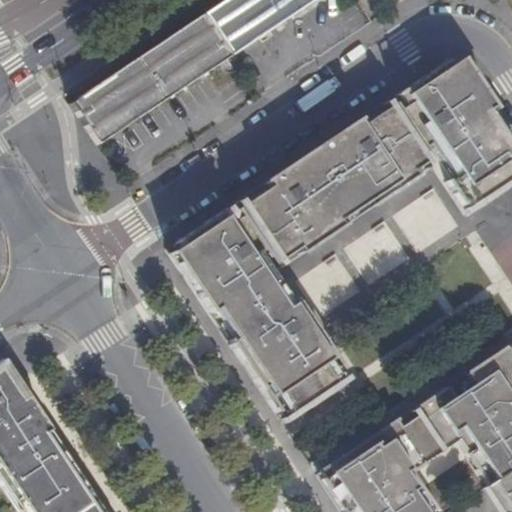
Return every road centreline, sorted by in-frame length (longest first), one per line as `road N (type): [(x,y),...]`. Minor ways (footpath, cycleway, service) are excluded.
road 1 (residential): [(511,78),(481,37),(443,29),(406,41),(62,277)]
road 2 (residential): [(218,511),(62,277)]
road 3 (primary): [(0,79),(118,0)]
